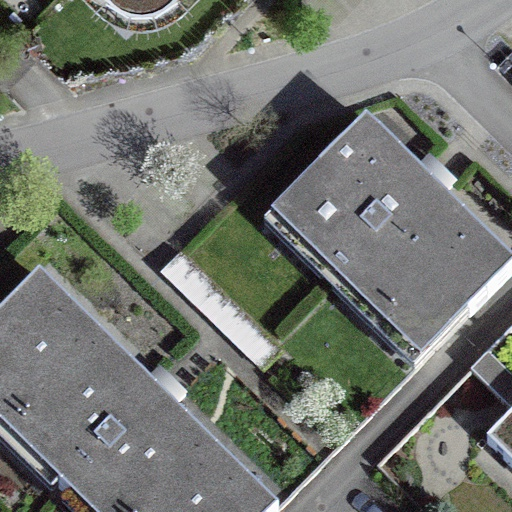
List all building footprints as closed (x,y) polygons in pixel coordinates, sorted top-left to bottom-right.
[(120,0),(147,26),(165,20),(181,10),(190,0),(120,0)] [(511,270),(434,192),(367,126),(270,222),(419,371),(511,278),(511,270)] [(278,355),(177,260),(160,278),(261,373),(278,355)] [(269,511),(158,404),(36,287),(0,323),(0,415),(99,511),(269,511)] [(511,409),(477,446),(511,479),(511,409)]
